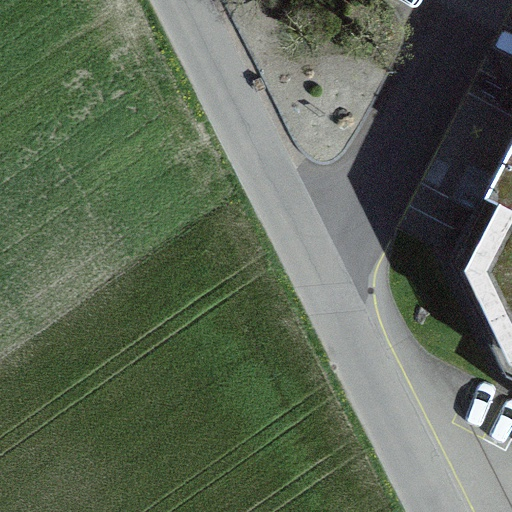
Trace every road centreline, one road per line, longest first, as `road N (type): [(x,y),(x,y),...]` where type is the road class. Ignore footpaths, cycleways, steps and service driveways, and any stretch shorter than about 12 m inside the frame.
road 1 (unknown): [(314,284),(0,379)]
road 2 (unclassified): [(478,0),(314,284)]
road 3 (residential): [(314,284),(174,0)]
road 4 (residential): [(429,511),(314,284)]
